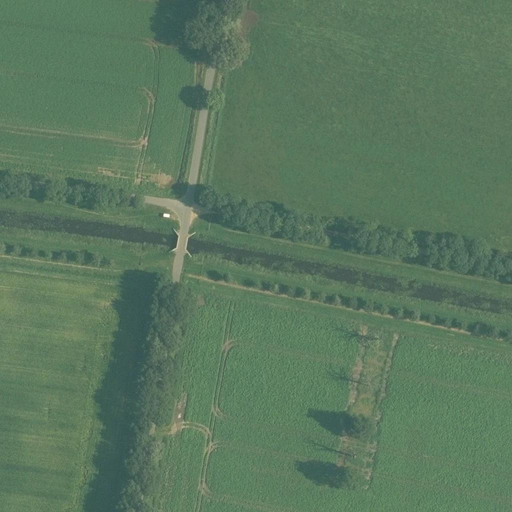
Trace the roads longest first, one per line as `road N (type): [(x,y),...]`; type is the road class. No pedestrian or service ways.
road 1 (track): [(511,269),(187,207)]
road 2 (unclassified): [(137,511),(187,207)]
road 3 (track): [(0,240),(300,287)]
road 4 (unclassified): [(187,207),(220,0)]
road 5 (unclassified): [(187,207),(0,180)]
